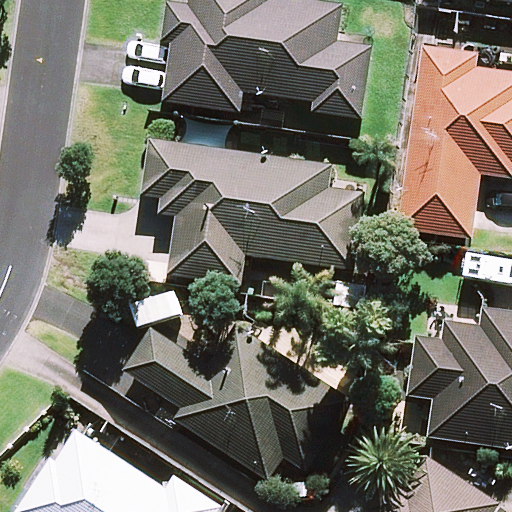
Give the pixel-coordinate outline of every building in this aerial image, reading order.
[(194,0),(193,5),(172,2),(167,42),(176,43),(167,102),(245,113),(248,92),(317,102),(316,113),(366,120),(377,47),(343,42),(348,5),(312,0),(194,0)] [(484,53),(428,45),(404,227),(477,236),(485,174),(511,177),(511,70),(482,67),(484,53)] [(337,164),(154,139),(146,196),(166,198),(164,214),(181,217),(172,277),(247,287),(251,256),(360,271),(370,193),(334,188),(337,164)] [(511,311),(487,308),(485,326),(449,321),(447,339),(421,336),(420,343),(412,397),(437,400),(432,438),(511,449),(511,311)] [(212,367),(155,329),(127,371),(185,409),(177,420),(273,483),(289,458),(311,473),(358,402),(240,325),(212,367)] [(19,511),(223,511),(227,507),(179,476),(170,490),(80,431),(60,462),(54,459),(19,511)] [(499,511),(505,505),(430,456),(410,487),(393,476),(371,510),(373,511),(499,511)]
